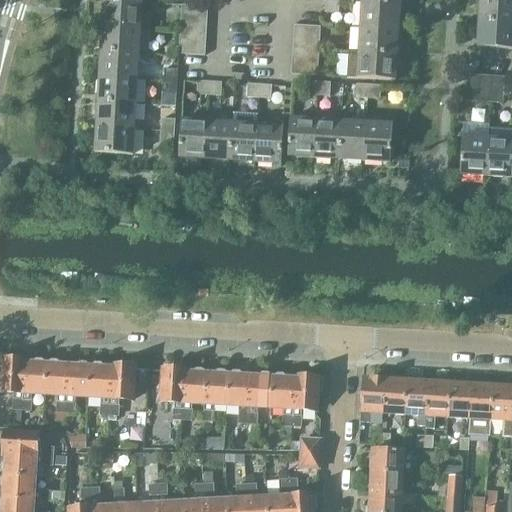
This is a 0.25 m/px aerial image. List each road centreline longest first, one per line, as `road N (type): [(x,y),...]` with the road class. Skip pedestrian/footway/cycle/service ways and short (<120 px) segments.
road 1 (residential): [(342,337),(0,315)]
road 2 (residential): [(342,337),(330,511)]
road 3 (residential): [(511,347),(342,337)]
